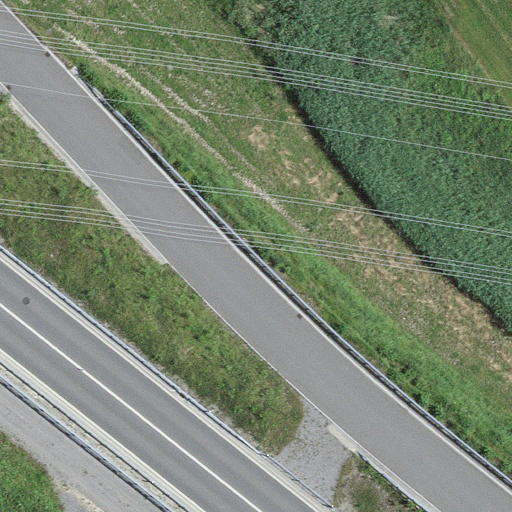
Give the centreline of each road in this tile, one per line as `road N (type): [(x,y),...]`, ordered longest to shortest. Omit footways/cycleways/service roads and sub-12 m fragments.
road 1 (unclassified): [(487,511),(334,388),(0,49)]
road 2 (trunk): [(277,511),(0,290)]
road 3 (track): [(120,511),(0,417)]
